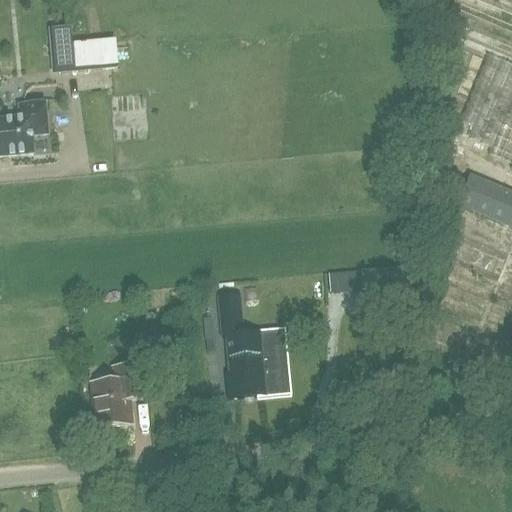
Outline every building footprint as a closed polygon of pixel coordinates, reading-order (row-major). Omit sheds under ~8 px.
[(72,45),(71,29),(49,31),(52,76),(76,74),(109,71),(108,63),(118,62),(116,41),(72,45)] [(496,93),(474,135),(502,150),(511,130),(511,99),(511,102),(496,93)] [(25,116),(1,118),(6,158),(33,155),(31,137),(47,136),(44,106),(25,108),(25,116)] [(489,199),(490,209),(498,208),(493,177),(467,181),(470,195),(478,193),(479,200),(489,199)] [(495,230),(487,245),(501,253),(489,273),(506,284),(501,293),(511,299),(511,233),(510,233),(508,237),(495,230)] [(416,268),(352,273),(354,293),(418,288),(416,268)] [(228,401),(267,397),(267,394),(282,392),(278,347),(262,349),(261,335),(243,337),(240,297),(218,299),(222,340),(226,340),(229,376),(225,376),(228,401)] [(90,385),(94,430),(131,426),(129,402),(145,400),(142,366),(111,369),(113,383),(90,385)]
